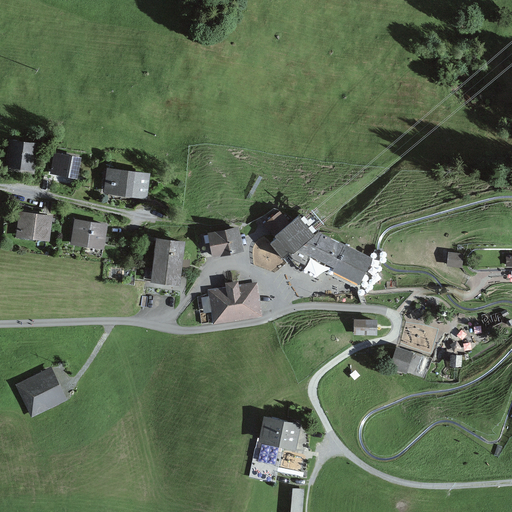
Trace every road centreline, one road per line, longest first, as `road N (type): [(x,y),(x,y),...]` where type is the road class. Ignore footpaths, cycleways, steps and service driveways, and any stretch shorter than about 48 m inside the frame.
road 1 (unclassified): [(0,323),(194,327),(286,307)]
road 2 (track): [(511,482),(407,483),(339,444)]
road 3 (residential): [(0,185),(167,218)]
